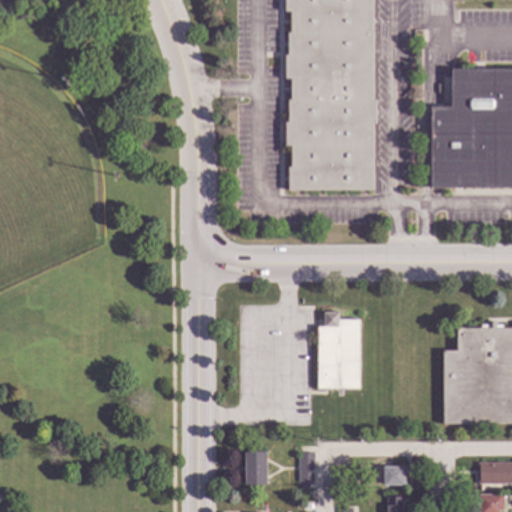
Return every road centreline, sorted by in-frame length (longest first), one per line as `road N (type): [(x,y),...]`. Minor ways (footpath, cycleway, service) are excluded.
road 1 (residential): [(511,264),(196,267)]
road 2 (tertiary): [(157,0),(186,79),(198,145),(196,267)]
road 3 (tertiary): [(196,267),(197,511)]
